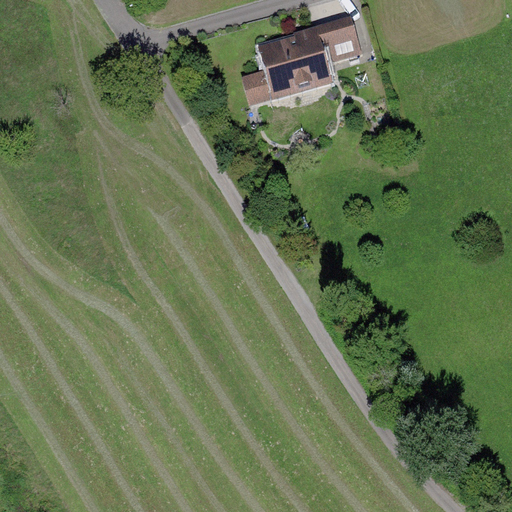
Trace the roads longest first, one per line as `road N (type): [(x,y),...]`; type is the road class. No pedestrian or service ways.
road 1 (residential): [(455,511),(139,47)]
road 2 (residential): [(139,47),(308,0)]
